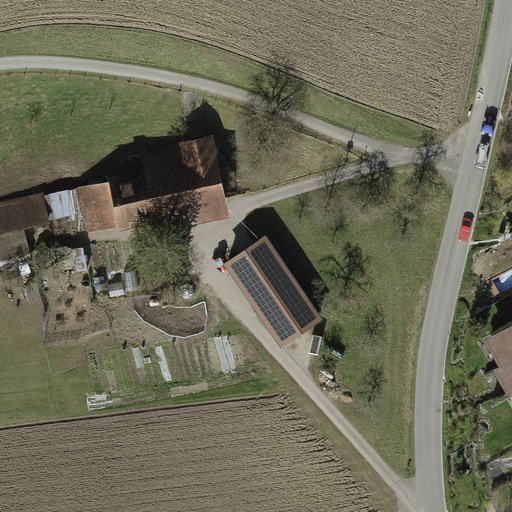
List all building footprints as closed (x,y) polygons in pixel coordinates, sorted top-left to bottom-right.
[(150,172),(83,186),(93,232),(160,218),(162,230),(232,215),(216,138),(146,153),(150,172)] [(53,193),(56,216),(78,214),(75,190),(53,193)] [(33,202),(0,209),(0,264),(0,266),(35,258),(28,230),(56,224),(52,207),(35,210),(33,202)] [(228,261),(285,346),(326,318),(269,234),(228,261)] [(511,324),(489,337),(505,366),(511,361),(511,324)] [(510,395),(511,393),(511,361),(505,366),(497,370),(510,395)]
